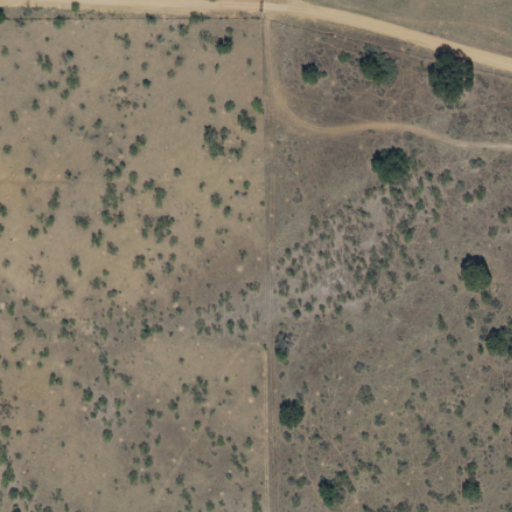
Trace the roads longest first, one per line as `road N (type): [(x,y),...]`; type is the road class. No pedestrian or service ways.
road 1 (residential): [(511,67),(308,13),(0,2)]
road 2 (track): [(275,511),(277,365),(253,342),(237,353),(194,442),(146,511)]
